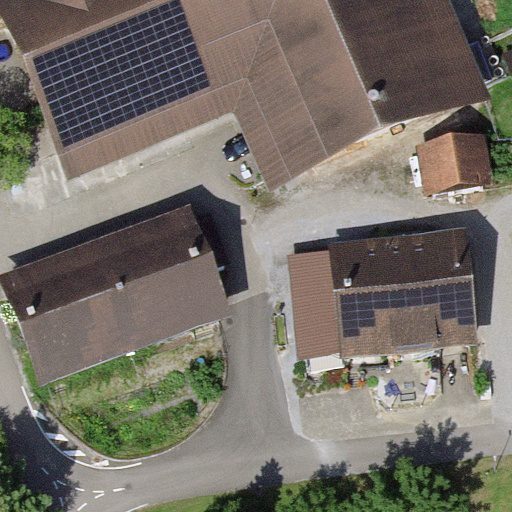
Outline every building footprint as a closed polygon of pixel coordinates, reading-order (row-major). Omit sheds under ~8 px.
[(456,106),(410,0),(6,0),(72,154),(253,77),(294,175),(456,106)] [(479,148),(429,157),(437,200),(487,192),(479,148)] [(210,225),(13,298),(46,388),(220,324),(203,279),(226,270),(210,225)] [(464,248),(387,256),(397,354),(474,345),(464,248)] [(387,256),(297,265),(307,363),(397,354),(387,256)]
